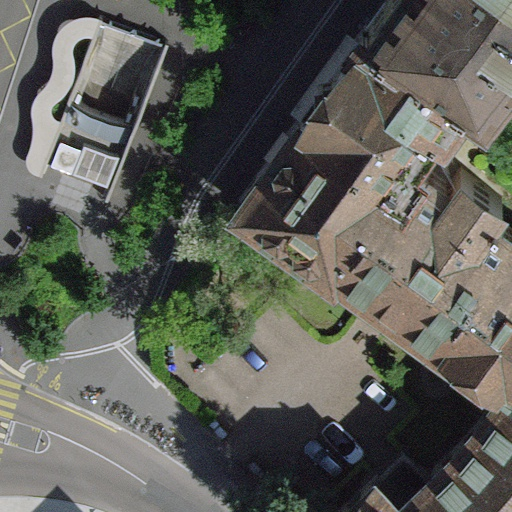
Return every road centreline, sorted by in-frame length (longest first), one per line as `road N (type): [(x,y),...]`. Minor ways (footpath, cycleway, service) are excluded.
road 1 (tertiary): [(184,511),(116,449),(0,397)]
road 2 (tertiary): [(0,466),(117,490),(174,511)]
